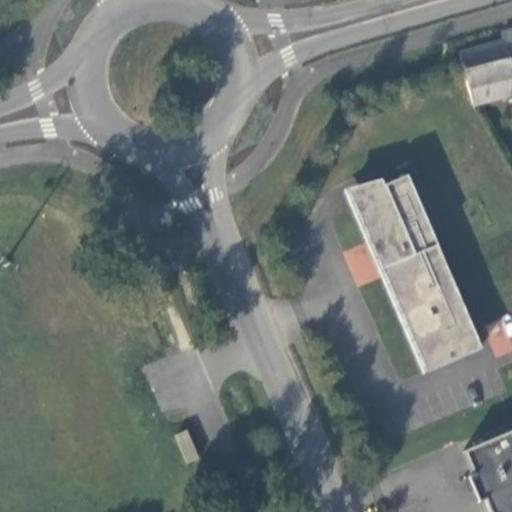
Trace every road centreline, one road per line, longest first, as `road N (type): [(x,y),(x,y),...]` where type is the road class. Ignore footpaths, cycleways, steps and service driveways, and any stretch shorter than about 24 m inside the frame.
road 1 (unclassified): [(346,511),(231,251)]
road 2 (secondary): [(249,76),(289,56),(470,1)]
road 3 (secondary): [(391,0),(281,27),(227,23)]
